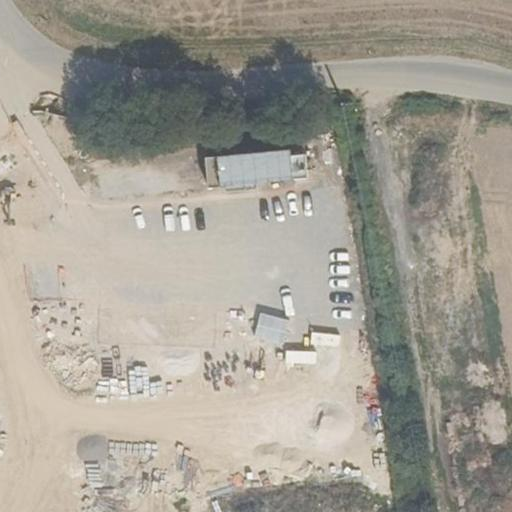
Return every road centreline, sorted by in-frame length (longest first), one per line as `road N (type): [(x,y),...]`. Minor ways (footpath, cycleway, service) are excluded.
road 1 (unclassified): [(511,88),(456,77),(123,88),(71,77),(31,52)]
road 2 (track): [(376,78),(453,511)]
